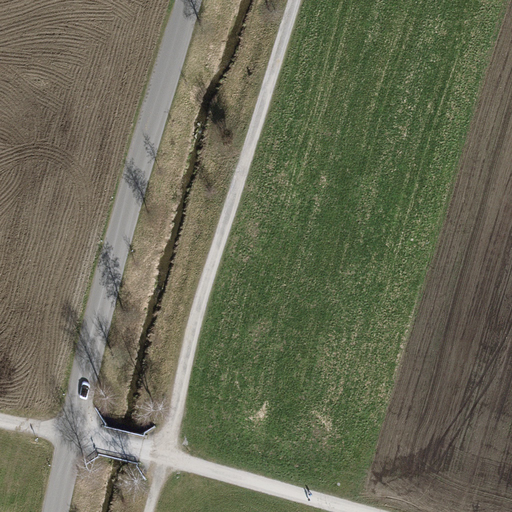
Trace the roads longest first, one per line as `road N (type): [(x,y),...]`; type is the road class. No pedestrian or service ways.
road 1 (tertiary): [(54,511),(109,273),(189,0)]
road 2 (track): [(164,457),(197,313),(294,0)]
road 3 (track): [(164,457),(361,511)]
road 4 (track): [(0,418),(164,457)]
